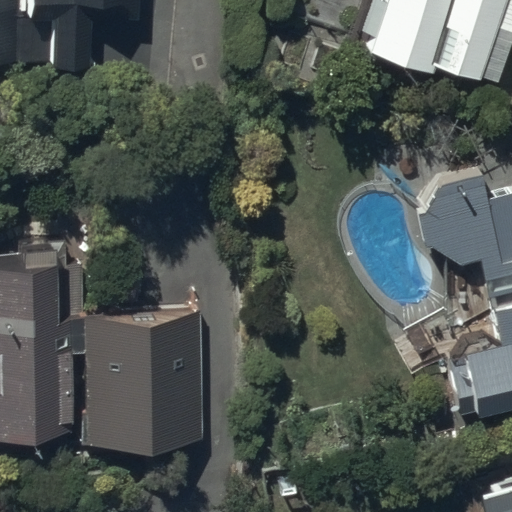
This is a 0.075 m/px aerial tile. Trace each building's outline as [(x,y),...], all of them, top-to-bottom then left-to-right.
[(11,0),(0,0),(0,38),(33,40),(34,17),(10,16),(11,0)] [(47,0),(45,41),(85,43),(87,0),(47,0)] [(511,0),(368,0),(361,22),(424,44),(426,38),(492,65),(511,18),(511,17),(511,0)] [(482,290),(489,288),(494,314),(459,321),(472,389),(511,381),(511,237),(492,241),(479,158),(434,165),(415,192),(422,224),(457,243),(473,240),(482,290)] [(14,233),(0,232),(0,403),(66,402),(65,351),(65,334),(80,334),(81,422),(197,420),(196,294),(68,296),(67,225),(49,225),(49,219),(14,220),(14,233)] [(511,511),(511,458),(474,464),(482,511),(511,511)]
